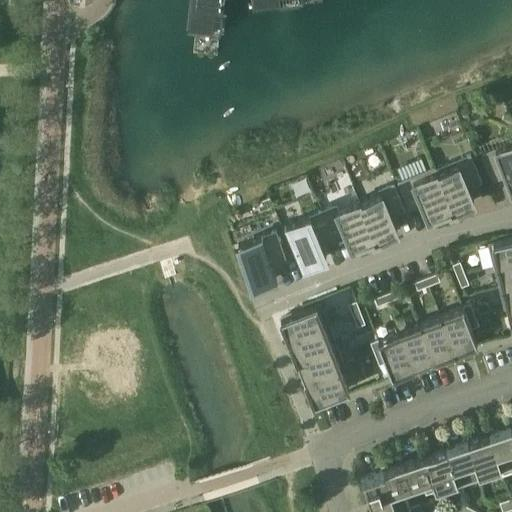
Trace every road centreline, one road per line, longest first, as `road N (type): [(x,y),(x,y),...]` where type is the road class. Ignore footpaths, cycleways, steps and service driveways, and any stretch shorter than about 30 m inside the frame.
road 1 (residential): [(511,383),(318,449),(339,511)]
road 2 (residential): [(511,217),(259,304)]
